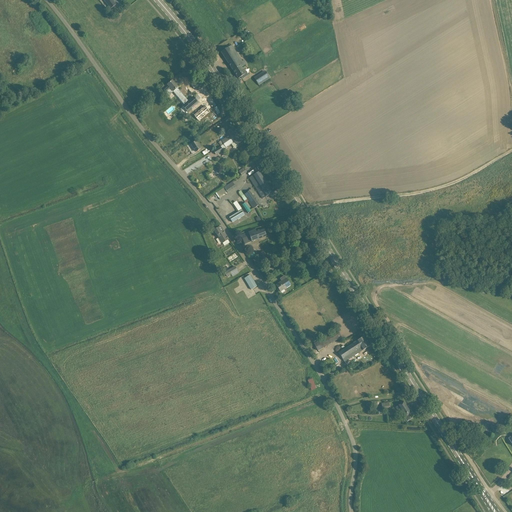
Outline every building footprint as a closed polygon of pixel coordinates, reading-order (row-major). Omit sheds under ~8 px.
[(103,0),(111,9),(116,5),(112,0),(103,0)] [(245,65),(232,45),(221,52),(238,79),(241,77),(242,79),(247,76),(241,67),(245,65)] [(270,79),(265,71),(254,78),(259,86),(270,79)] [(173,80),(171,82),(167,85),(168,86),(164,90),(166,93),(171,89),(173,92),(178,87),(173,80)] [(200,103),(208,98),(204,93),(197,98),(200,103)] [(205,106),(193,115),(198,122),(210,112),(205,106)] [(236,136),(238,134),(234,128),(228,132),(229,133),(227,134),(228,137),(222,141),(224,144),(236,136)] [(224,144),(223,145),(226,148),(234,142),(237,145),(243,141),(238,134),(236,136),(224,144)] [(196,141),(191,145),(196,152),(201,148),(196,141)] [(216,155),(223,151),(222,150),(220,147),(213,151),(216,155)] [(247,173),(244,168),(239,171),(242,176),(247,173)] [(272,192),(259,172),(249,178),(262,199),(272,192)] [(224,188),(228,193),(236,188),(232,182),(224,188)] [(259,205),(249,191),(241,196),(245,201),(247,200),(254,209),(259,205)] [(237,211),(241,209),(236,201),(233,203),(237,211)] [(240,218),(244,215),(241,210),(229,218),(235,227),(243,222),(240,218)] [(221,241),(222,244),(229,239),(223,231),(220,226),(214,231),(218,238),(217,239),(219,242),(221,241)] [(244,244),(247,243),(266,236),(263,229),(255,232),(255,230),(241,235),(244,244)] [(270,257),(267,258),(264,251),(258,254),(262,262),(263,262),(264,264),(272,260),(270,257)] [(221,275),(223,279),(237,271),(235,267),(221,275)] [(251,290),(257,286),(250,275),(244,279),(251,290)] [(280,291),(282,290),(290,285),(284,276),(280,279),(281,282),(276,285),(280,291)] [(337,330),(318,341),(314,344),(318,351),(318,350),(341,337),(337,330)] [(338,352),(344,362),(370,346),(364,336),(338,352)] [(311,390),(316,389),(312,378),(307,380),(311,390)] [(402,411),(406,417),(412,413),(405,402),(396,407),(399,412),(402,411)]
